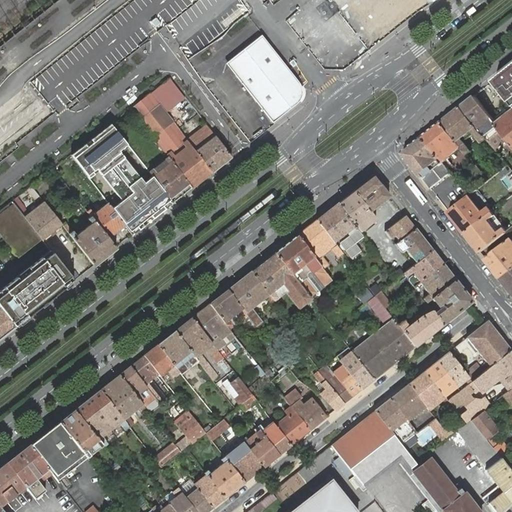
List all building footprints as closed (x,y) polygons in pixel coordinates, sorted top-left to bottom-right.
[(260,35),(224,63),(271,123),(294,104),(297,102),(299,99),(300,96),(300,92),(300,90),(300,87),(298,84),(297,83),(260,35)] [(511,67),(495,80),(511,101),(511,67)] [(169,78),(149,94),(165,114),(185,99),(169,78)] [(191,188),(211,173),(186,140),(165,114),(149,94),(130,109),(167,156),(168,157),(188,183),(191,188)] [(487,138),(495,149),(509,138),(497,123),(475,95),(461,106),(487,138)] [(462,148),(467,154),(472,150),(464,141),(475,132),(483,142),(487,138),(461,106),(442,121),(462,148)] [(509,138),(511,142),(511,110),(497,123),(509,138)] [(442,121),(423,136),(444,163),(462,148),(442,121)] [(148,172),(110,124),(70,156),(107,203),(124,225),(132,235),(173,203),(169,198),(148,172)] [(211,173),(230,157),(205,125),(186,140),(211,173)] [(423,136),(402,152),(431,188),(451,172),(444,163),(423,136)] [(188,183),(168,157),(164,160),(168,165),(155,175),(152,170),(148,172),(169,198),(188,183)] [(373,176),(353,191),(370,212),(372,210),(389,197),(373,176)] [(32,186),(27,190),(35,199),(39,196),(32,186)] [(353,191),(338,203),(356,226),(361,232),(376,220),(370,212),(353,191)] [(449,211),(465,232),(493,212),(489,207),(483,212),(472,199),(477,195),(474,191),(449,211)] [(17,197),(12,202),(13,203),(18,209),(23,205),(17,197)] [(43,201),(29,212),(24,216),(42,240),(61,224),(43,201)] [(42,240),(13,203),(0,213),(0,234),(18,258),(42,240)] [(90,209),(87,211),(90,216),(107,238),(124,225),(107,203),(93,213),(90,209)] [(338,203),(317,220),(335,243),(339,249),(342,246),(350,257),(360,249),(352,239),(361,232),(356,226),(338,203)] [(23,205),(18,209),(24,216),(29,212),(23,205)] [(465,232),(481,252),(508,231),(505,227),(499,232),(489,220),(496,215),(493,212),(465,232)] [(505,227),(496,215),(489,220),(499,232),(505,227)] [(107,238),(90,216),(87,219),(90,223),(75,235),(72,230),(68,233),(93,265),(115,248),(107,238)] [(404,216),(385,231),(391,239),(395,236),(399,241),(415,229),(404,216)] [(317,220),(297,235),(323,269),(325,268),(329,265),(323,257),(331,250),(337,258),(343,254),(339,249),(335,243),(317,220)] [(399,241),(395,244),(403,254),(407,251),(416,263),(432,251),(415,229),(399,241)] [(297,235),(275,253),(310,298),(318,291),(308,278),(307,274),(309,272),(312,274),(323,288),(332,281),(326,274),(323,269),(297,235)] [(511,237),(485,258),(501,277),(511,268),(511,237)] [(65,270),(49,250),(0,288),(0,307),(0,308),(8,317),(22,306),(30,316),(59,292),(51,282),(65,270)] [(403,273),(414,286),(419,282),(442,264),(432,251),(416,263),(412,266),(403,273)] [(275,253),(251,271),(274,301),(279,297),(275,292),(283,287),(287,291),(299,307),(304,303),(310,299),(310,298),(275,253)] [(454,279),(442,264),(419,282),(429,294),(423,299),(426,302),(431,299),(433,301),(435,299),(439,304),(442,308),(437,312),(434,314),(432,312),(430,311),(421,317),(408,327),(403,321),(398,325),(415,347),(472,301),(454,279)] [(511,268),(501,277),(511,291),(511,268)] [(51,282),(59,292),(74,281),(65,270),(51,282)] [(251,271),(227,290),(247,316),(254,325),(255,327),(261,322),(256,315),(251,308),(265,297),(271,304),(274,301),(251,271)] [(308,278),(318,291),(323,288),(312,274),(309,272),(307,274),(308,278)] [(378,274),(369,280),(373,286),(382,279),(378,274)] [(275,292),(279,297),(284,293),(287,291),(283,287),(275,292)] [(227,290),(209,304),(230,329),(235,325),(230,319),(237,313),(242,320),(249,329),(254,325),(247,316),(227,290)] [(287,291),(284,293),(297,309),(299,307),(287,291)] [(380,291),(375,295),(379,300),(385,309),(390,305),(380,291)] [(367,301),(371,306),(379,300),(375,295),(367,301)] [(251,308),(256,315),(261,311),(263,310),(271,304),(265,297),(251,308)] [(385,324),(373,333),(395,362),(415,347),(398,325),(392,318),(385,309),(379,300),(371,306),(385,324)] [(209,304),(191,318),(212,344),(217,350),(221,347),(218,342),(231,332),(230,330),(230,329),(209,304)] [(22,306),(8,317),(15,327),(30,316),(22,306)] [(0,338),(15,327),(8,317),(0,308),(0,307),(0,338)] [(230,319),(235,325),(242,320),(237,313),(230,319)] [(191,318),(175,331),(195,357),(198,362),(213,381),(218,377),(202,356),(201,356),(199,354),(210,345),(212,348),(209,350),(219,362),(224,358),(217,350),(212,344),(191,318)] [(467,337),(490,367),(510,350),(487,321),(467,337)] [(175,331),(158,344),(179,371),(182,374),(188,369),(183,362),(185,360),(191,367),(198,362),(195,357),(175,331)] [(218,342),(221,347),(235,336),(231,332),(218,342)] [(373,333),(351,351),(371,377),(374,378),(374,379),(395,362),(373,333)] [(158,344),(144,355),(159,374),(164,380),(166,378),(164,376),(163,374),(168,370),(169,372),(173,376),(179,371),(158,344)] [(336,356),(339,361),(351,351),(348,347),(336,356)] [(454,347),(448,352),(468,377),(469,379),(475,374),(471,368),(454,347)] [(479,376),(471,382),(479,391),(501,374),(511,388),(511,387),(511,352),(510,350),(490,367),(483,372),(479,376)] [(346,370),(361,389),(374,379),(374,378),(371,377),(351,351),(339,361),(340,362),(343,365),(346,370)] [(448,352),(436,361),(456,387),(468,377),(448,352)] [(144,355),(130,366),(145,385),(147,387),(153,396),(159,403),(165,398),(151,380),(159,374),(144,355)] [(183,362),(188,369),(191,367),(185,360),(183,362)] [(436,361),(424,371),(444,396),(456,387),(436,361)] [(470,379),(471,382),(479,376),(483,372),(477,363),(471,368),(475,374),(469,379),(470,379)] [(333,373),(336,377),(346,370),(343,365),(333,373)] [(130,366),(119,375),(139,400),(142,398),(139,394),(143,391),(147,387),(145,385),(130,366)] [(338,379),(352,396),(361,389),(346,370),(336,377),(338,379)] [(320,394),(323,397),(336,409),(344,403),(329,385),(322,376),(318,371),(313,375),(321,385),(316,389),(320,394)] [(424,371),(408,384),(426,406),(429,410),(436,405),(438,403),(442,400),(447,406),(450,403),(448,400),(446,398),(445,397),(444,396),(424,371)] [(448,400),(450,403),(466,423),(470,421),(482,411),(490,405),(481,393),(498,379),(508,391),(511,388),(501,374),(479,391),(471,382),(469,384),(451,398),(448,400)] [(119,375),(100,390),(123,419),(127,416),(132,412),(134,411),(139,407),(142,410),(145,408),(142,404),(139,400),(119,375)] [(222,383),(240,405),(252,395),(248,389),(238,377),(230,383),(227,379),(222,383)] [(329,385),(344,403),(352,396),(338,379),(329,385)] [(168,386),(164,380),(160,383),(165,389),(168,386)] [(408,384),(390,398),(406,419),(408,421),(426,406),(408,384)] [(147,387),(143,391),(149,399),(153,396),(147,387)] [(511,387),(511,388),(508,391),(503,395),(511,406),(511,387)] [(100,390),(74,410),(101,443),(103,445),(104,447),(108,444),(105,440),(102,437),(120,422),(123,426),(126,430),(130,427),(127,424),(127,423),(123,419),(100,390)] [(294,390),(284,398),(291,407),(292,408),(309,430),(325,418),(321,413),(319,410),(316,407),(310,399),(304,404),(302,406),(301,404),(298,400),(301,398),(294,390)] [(142,404),(149,399),(143,391),(139,394),(142,398),(139,400),(142,404)] [(252,395),(240,405),(244,411),(257,401),(252,395)] [(390,398),(374,410),(391,431),(397,439),(411,429),(413,427),(408,421),(406,419),(390,398)] [(309,430),(292,408),(289,410),(291,414),(290,415),(286,418),(275,426),(290,445),(309,430)] [(74,410),(59,422),(87,457),(103,445),(101,443),(74,410)] [(374,410),(331,445),(352,473),(356,478),(388,452),(400,443),(397,439),(391,431),(374,410)] [(176,424),(192,443),(205,433),(203,430),(198,424),(188,411),(181,417),(182,419),(176,424)] [(482,411),(470,421),(485,440),(498,430),(482,411)] [(219,422),(205,433),(211,440),(230,426),(223,419),(219,422)] [(470,421),(466,423),(460,428),(459,428),(457,430),(470,445),(488,468),(500,458),(492,449),(485,440),(470,421)] [(53,474),(58,480),(60,479),(63,476),(82,462),(85,459),(88,457),(87,457),(59,422),(30,445),(49,469),(53,474)] [(275,426),(273,422),(263,429),(260,431),(279,455),(290,445),(275,426)] [(459,428),(444,429),(437,433),(443,441),(457,430),(459,428)] [(247,438),(243,441),(251,451),(264,467),(279,455),(260,431),(258,429),(256,431),(258,434),(254,437),(252,439),(249,441),(247,438)] [(227,454),(224,457),(244,482),(264,467),(251,451),(243,441),(240,444),(240,445),(242,447),(230,457),(228,455),(227,454)] [(510,453),(501,442),(492,449),(500,458),(501,460),(508,455),(510,453)] [(400,443),(388,452),(395,461),(407,451),(400,443)] [(228,455),(240,445),(240,444),(227,454),(228,455)] [(29,490),(35,498),(46,491),(40,483),(37,479),(49,469),(30,445),(7,463),(26,487),(29,490)] [(175,445),(156,460),(161,467),(173,457),(181,451),(175,445)] [(407,451),(395,461),(434,511),(440,511),(442,510),(413,472),(420,467),(417,463),(407,451)] [(511,460),(508,455),(501,460),(511,472),(511,471),(511,460)] [(224,498),(244,482),(224,457),(221,460),(216,464),(219,467),(216,469),(210,473),(208,470),(204,473),(207,476),(210,480),(224,498)] [(413,472),(442,510),(443,511),(479,511),(464,492),(460,496),(430,458),(420,467),(413,472)] [(500,458),(488,468),(485,470),(497,484),(503,491),(489,503),(496,511),(498,511),(511,499),(511,473),(511,472),(501,460),(500,458)] [(118,474),(122,470),(115,462),(111,465),(118,474)] [(7,463),(0,468),(0,506),(6,502),(7,501),(22,490),(26,487),(7,463)] [(37,479),(40,483),(53,474),(49,469),(37,479)] [(207,476),(195,485),(198,489),(210,480),(207,476)] [(178,488),(181,492),(197,511),(206,511),(213,507),(198,489),(195,485),(193,483),(190,479),(178,488)] [(213,507),(224,498),(210,480),(198,489),(213,507)] [(356,511),(331,480),(290,511),(356,511)] [(492,511),(496,511),(489,503),(503,491),(497,484),(481,498),(492,511)] [(176,497),(169,503),(176,511),(197,511),(181,492),(178,488),(177,487),(173,490),(178,496),(176,497)] [(164,497),(169,503),(176,497),(171,491),(164,497)] [(246,511),(258,511),(275,499),(270,493),(246,511)] [(151,507),(155,511),(176,511),(169,503),(162,508),(160,510),(155,504),(151,507)]
